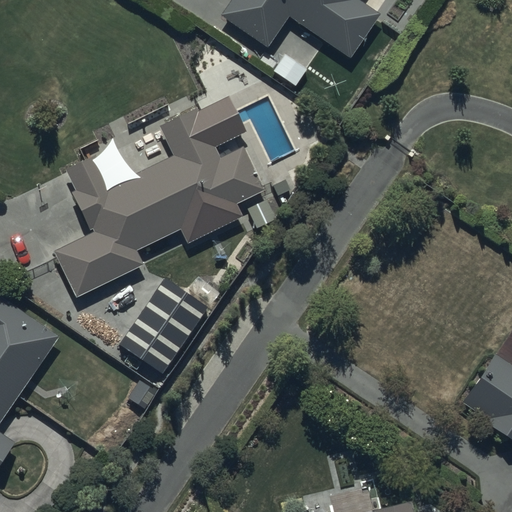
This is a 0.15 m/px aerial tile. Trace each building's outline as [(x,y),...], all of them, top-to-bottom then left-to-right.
[(230,0),(218,16),(266,51),(289,20),(346,61),(378,16),(355,0),(230,0)] [(145,264),(138,250),(176,231),(181,240),(239,210),(237,207),(262,194),(238,148),(220,158),(195,108),(158,127),(174,159),(107,193),(89,158),(62,172),(71,190),(68,192),(89,234),(51,254),(75,300),(145,264)] [(162,379),(208,309),(161,278),(115,348),(162,379)] [(0,419),(47,351),(0,318),(0,456),(8,445),(0,438),(0,419)] [(511,369),(489,354),(457,402),(480,417),(477,422),(511,445),(511,369)]
